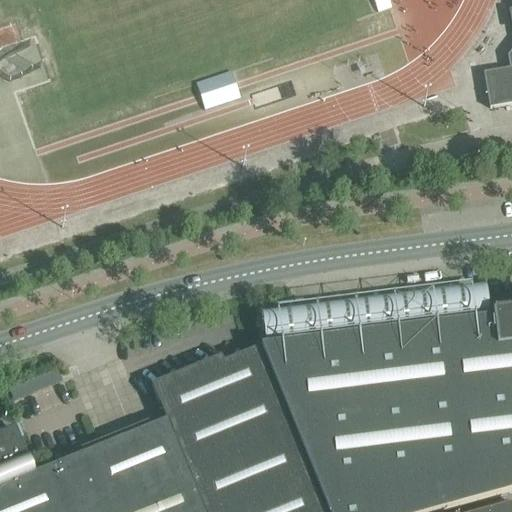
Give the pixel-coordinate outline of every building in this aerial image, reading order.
[(511,12),(511,13),(511,21),(511,69),(484,75),(490,110),(511,105),(511,12)] [(207,99),(244,85),(234,58),(197,71),(207,99)] [(369,68),(359,71),(361,77),(370,74),(369,68)] [(442,113),(423,118),(432,143),(452,138),(442,113)] [(378,334),(261,349),(327,511),(451,511),(511,495),(511,312),(492,315),(493,320),(428,328),(378,334)] [(15,431),(0,437),(0,511),(322,511),(257,350),(223,364),(221,359),(152,387),(167,421),(33,476),(15,431)]
